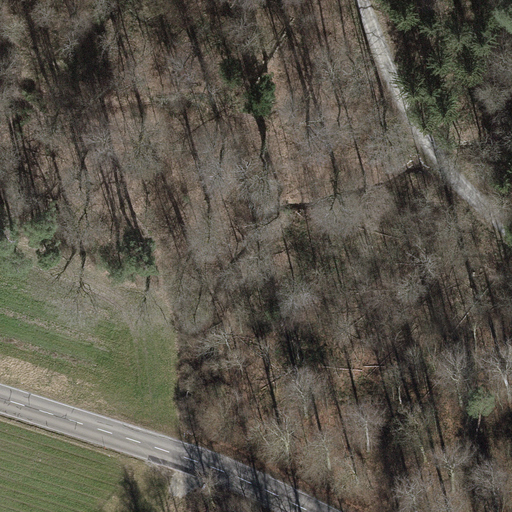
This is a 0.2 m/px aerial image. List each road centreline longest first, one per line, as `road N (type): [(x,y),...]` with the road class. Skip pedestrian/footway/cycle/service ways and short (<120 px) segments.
road 1 (tertiary): [(302,511),(181,459),(0,402)]
road 2 (track): [(358,0),(426,148),(511,239)]
